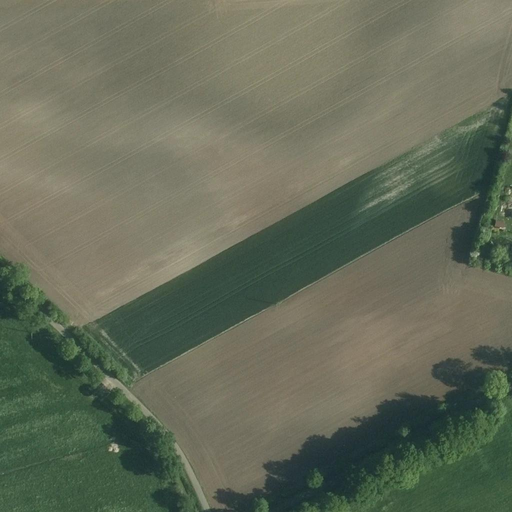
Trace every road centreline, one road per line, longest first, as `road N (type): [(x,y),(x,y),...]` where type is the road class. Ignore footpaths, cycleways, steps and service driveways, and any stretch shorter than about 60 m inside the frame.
road 1 (unclassified): [(200,511),(157,429),(0,276)]
road 2 (unclassified): [(273,511),(511,382)]
